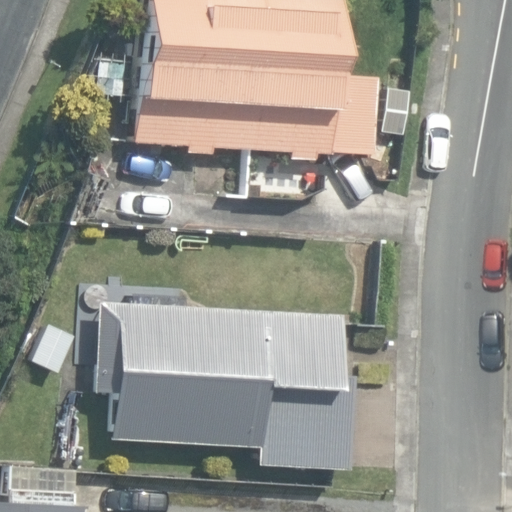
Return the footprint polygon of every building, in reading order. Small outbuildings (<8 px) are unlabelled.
[(131,0),(127,145),(361,153),(363,77),(325,76),(327,0),(131,0)] [(111,96),(113,61),(88,59),(86,94),(111,96)] [(250,463),(336,468),(341,376),(326,375),(329,316),(91,303),(86,388),(106,389),(103,438),(251,446),(250,463)] [(24,361),(51,373),(67,335),(40,323),(24,361)] [(74,511),(75,506),(65,506),(66,494),(0,490),(0,511),(74,511)]
